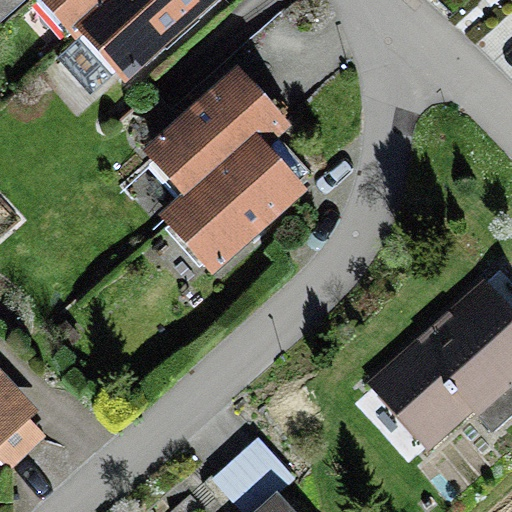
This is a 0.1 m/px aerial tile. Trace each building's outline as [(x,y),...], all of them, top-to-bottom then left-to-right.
[(0,0),(0,25),(24,5),(30,12),(37,6),(31,0),(0,0)] [(31,0),(37,6),(75,48),(79,44),(72,35),(110,0),(31,0)] [(79,44),(75,48),(47,72),(79,107),(108,81),(121,95),(219,7),(213,0),(110,0),(72,35),(79,44)] [(142,158),(180,201),(184,206),(257,142),(267,153),(290,133),(238,74),(142,158)] [(156,222),(209,282),(306,197),(267,153),(257,142),(184,206),(180,201),(156,222)] [(511,285),(499,271),(368,387),(428,455),(472,417),(492,439),(511,421),(511,285)] [(28,406),(0,375),(0,455),(7,463),(38,434),(19,414),(28,406)] [(290,511),(278,498),(296,482),(259,440),(211,481),(238,511),(290,511)]
